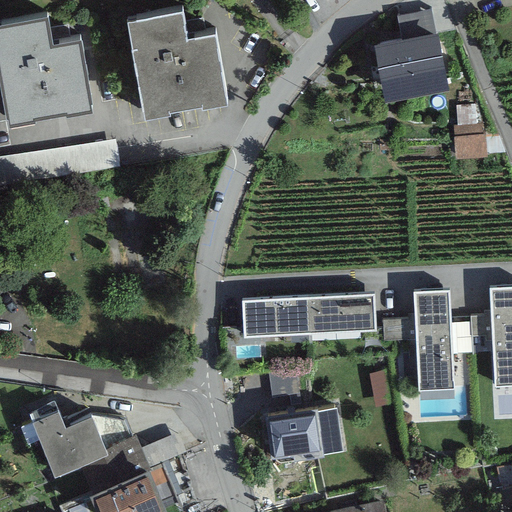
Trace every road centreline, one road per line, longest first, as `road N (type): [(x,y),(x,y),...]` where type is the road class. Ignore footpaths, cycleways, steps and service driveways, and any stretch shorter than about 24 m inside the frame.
road 1 (residential): [(201,396),(214,232),(244,147),(343,24),(381,0)]
road 2 (unknown): [(3,135),(101,127),(183,139),(257,129)]
road 3 (residential): [(201,396),(0,365)]
road 4 (residential): [(234,511),(201,396)]
